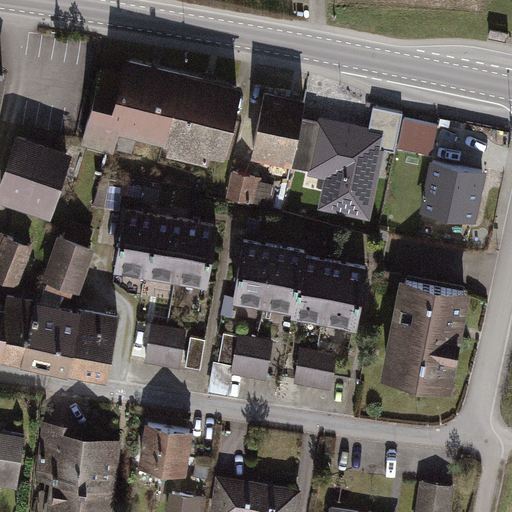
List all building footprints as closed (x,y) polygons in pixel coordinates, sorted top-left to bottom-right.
[(164,143),(183,70),(124,56),(119,79),(101,75),(84,142),(142,156),(147,139),(164,143)] [(183,70),(164,143),(223,158),(242,85),(183,70)] [(252,147),(301,158),(309,118),(311,99),(265,89),(252,147)] [(316,120),(309,118),(301,158),(300,163),(326,168),(318,210),(372,220),(385,148),(396,150),(404,109),(371,102),(368,121),(318,112),(316,120)] [(438,120),(408,115),(403,146),(432,151),(438,120)] [(71,150),(14,132),(0,179),(0,200),(51,216),(71,150)] [(488,170),(430,159),(420,211),(478,222),(488,170)] [(276,202),(279,177),(236,173),(234,199),(276,202)] [(144,273),(154,211),(123,206),(114,268),(144,273)] [(175,278),(185,216),(154,211),(144,273),(175,278)] [(206,283),(215,221),(185,216),(175,278),(206,283)] [(32,245),(0,231),(0,278),(17,287),(32,245)] [(90,246),(56,235),(41,278),(76,290),(90,246)] [(266,302),(274,240),(242,236),(233,297),(266,302)] [(274,240),(266,302),(296,306),(304,253),(305,245),(274,240)] [(326,322),(335,257),(304,253),(296,306),(294,317),(326,322)] [(335,257),(326,322),(356,327),(366,262),(335,257)] [(469,286),(399,274),(381,374),(451,387),(469,286)] [(0,360),(29,365),(40,304),(2,297),(0,307),(0,360)] [(67,372),(78,311),(40,304),(29,365),(67,372)] [(106,379),(116,318),(78,311),(67,372),(106,379)] [(186,328),(149,325),(146,361),(183,364),(186,328)] [(273,341),(238,335),(239,330),(225,327),(220,356),(234,359),(232,367),(267,373),(273,341)] [(335,352),(298,347),(294,378),(330,383),(335,352)] [(189,425),(143,419),(137,466),(182,472),(189,425)] [(109,511),(121,431),(44,421),(37,470),(52,472),(46,511),(109,511)] [(0,482),(16,486),(24,436),(0,432),(0,482)] [(297,511),(301,485),(217,474),(211,511),(297,511)] [(419,478),(414,511),(450,511),(454,482),(419,478)] [(200,511),(203,497),(167,491),(163,511),(200,511)]
